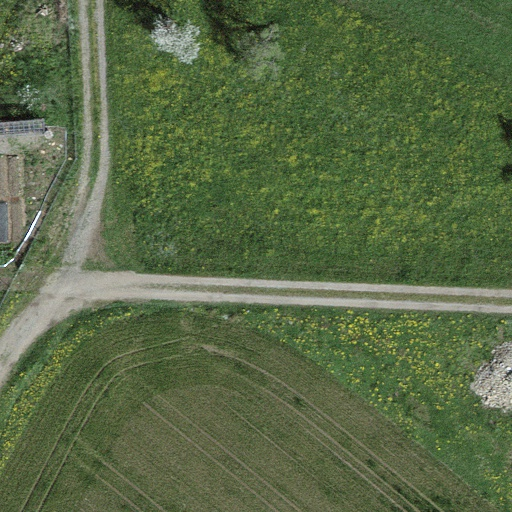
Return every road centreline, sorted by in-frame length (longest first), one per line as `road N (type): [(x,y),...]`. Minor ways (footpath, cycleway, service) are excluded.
road 1 (track): [(0,362),(55,284),(511,299)]
road 2 (track): [(55,284),(85,209),(95,149),(92,0)]
